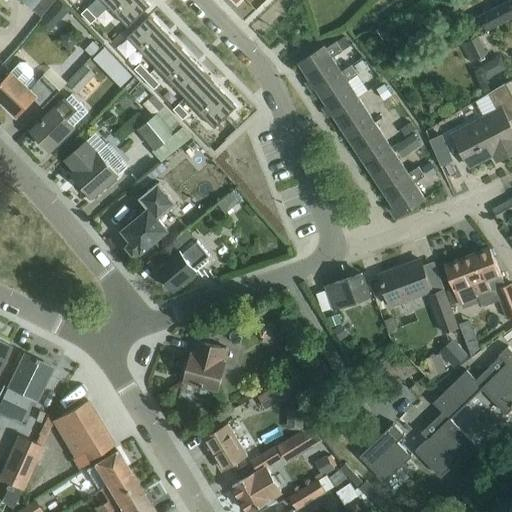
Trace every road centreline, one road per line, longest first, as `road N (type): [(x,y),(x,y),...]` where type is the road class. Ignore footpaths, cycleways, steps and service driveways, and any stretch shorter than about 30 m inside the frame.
road 1 (residential): [(200,0),(266,69),(337,258)]
road 2 (residential): [(142,324),(0,150)]
road 3 (residential): [(337,258),(142,324)]
road 4 (residential): [(203,511),(108,345)]
road 5 (residential): [(511,186),(337,258)]
